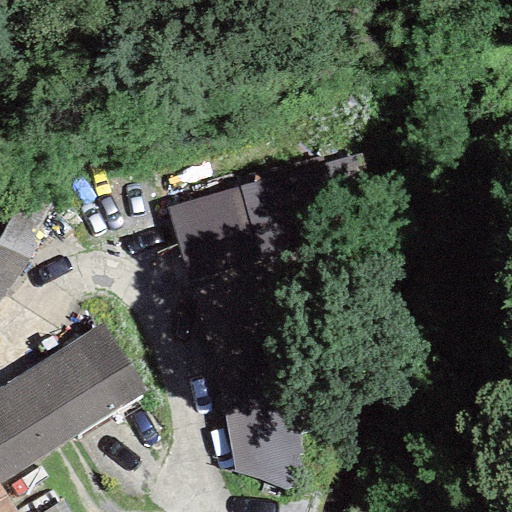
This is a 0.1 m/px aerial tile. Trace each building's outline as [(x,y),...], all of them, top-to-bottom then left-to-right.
[(318,266),(380,250),(356,154),(168,209),(235,472),(287,491),(300,465),(300,433),(279,339),(333,325),(318,266)] [(0,298),(13,282),(37,242),(31,240),(50,204),(22,190),(0,233),(0,298)] [(101,324),(0,387),(0,482),(145,392),(101,324)] [(0,511),(15,511),(0,488),(0,511)] [(70,511),(63,499),(40,511),(70,511)]
